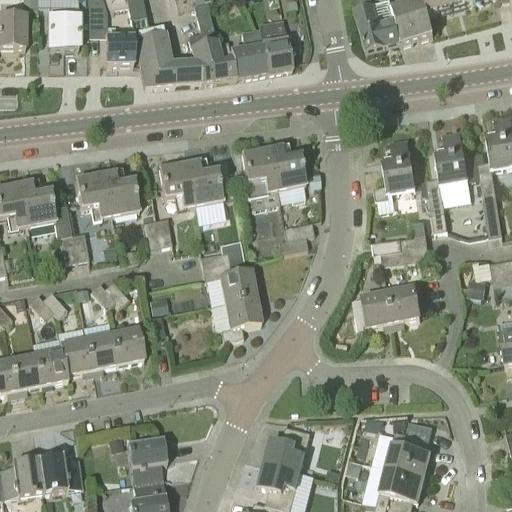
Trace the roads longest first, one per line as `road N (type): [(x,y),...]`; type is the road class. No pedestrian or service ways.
road 1 (tertiary): [(0,136),(338,96)]
road 2 (residential): [(476,511),(461,414),(442,386),(421,376),(326,375),(287,349)]
road 3 (residential): [(287,349),(324,290),(342,225),(338,96)]
road 4 (residential): [(0,429),(197,390),(250,401)]
road 5 (tertiary): [(338,96),(511,70)]
